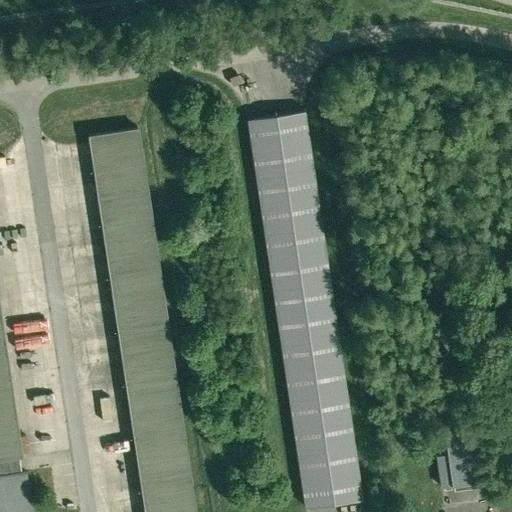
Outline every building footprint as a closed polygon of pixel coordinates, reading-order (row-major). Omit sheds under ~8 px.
[(358,482),(304,113),(245,122),(267,274),(302,511),(318,511),(362,506),(358,482)] [(194,511),(138,131),(87,138),(88,142),(142,511),(194,511)] [(0,466),(21,463),(0,323),(0,466)] [(472,429),(442,434),(445,458),(435,460),(438,481),(440,492),(450,490),(451,494),(481,489),(479,480),(472,429)] [(31,511),(27,476),(0,480),(0,511),(31,511)]
